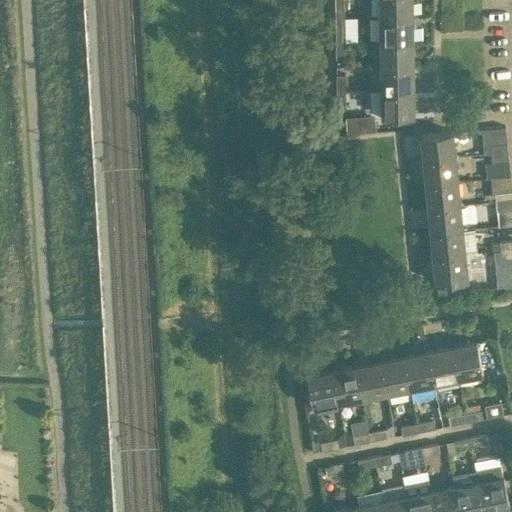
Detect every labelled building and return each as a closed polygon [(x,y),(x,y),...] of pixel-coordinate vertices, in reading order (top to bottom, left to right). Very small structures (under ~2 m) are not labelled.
[(344,9),(343,0),(334,0),(335,9),(344,9)] [(411,0),(379,0),(379,16),(412,15),(411,0)] [(412,15),(379,16),(380,40),(412,40),(412,15)] [(335,25),(335,41),(345,41),(344,25),(335,25)] [(412,40),(380,40),(380,64),(413,64),(412,40)] [(345,58),(345,41),(335,41),(336,58),(345,58)] [(413,64),(380,64),(380,89),(413,88),(413,64)] [(336,73),(336,90),(345,89),(345,73),(336,73)] [(413,88),(380,89),(381,114),(413,114),(413,88)] [(345,107),(345,89),(336,90),(336,106),(345,107)] [(421,133),(423,158),(456,155),(454,130),(421,133)] [(490,143),(491,152),(508,151),(507,142),(506,142),(490,143)] [(508,159),(508,151),(491,152),(492,161),(508,159)] [(458,180),(456,155),(423,158),(426,183),(458,180)] [(511,174),(494,175),(494,189),(511,188),(511,174)] [(428,207),(460,204),(458,180),(426,183),(428,207)] [(496,201),(511,199),(511,192),(511,190),(495,192),(496,201)] [(511,207),(511,199),(496,201),(497,209),(511,207)] [(462,228),(460,204),(428,207),(430,231),(462,228)] [(432,256),(465,253),(462,228),(430,231),(432,256)] [(500,249),(511,248),(511,239),(500,241),(500,249)] [(502,258),(511,256),(511,248),(500,249),(500,250),(501,257),(502,258)] [(467,278),(465,253),(432,256),(435,281),(467,278)] [(488,287),(497,287),(495,274),(487,275),(488,287)] [(476,341),(451,346),(457,377),(482,372),(476,341)] [(433,382),(457,377),(451,346),(427,351),(433,382)] [(409,387),(433,382),(427,351),(403,356),(409,387)] [(386,392),(409,387),(403,356),(379,361),(386,392)] [(362,397),(386,392),(379,361),(356,366),(362,397)] [(338,402),(362,397),(356,366),(332,371),(338,402)] [(313,407),(338,402),(332,371),(307,376),(313,407)] [(501,401),(484,404),(486,416),(490,416),(503,413),(501,401)] [(464,412),(466,420),(483,417),(481,409),(464,412)] [(448,415),(450,423),(450,424),(466,420),(464,412),(448,415)] [(433,418),(416,421),(418,430),(435,427),(433,418)] [(418,430),(416,421),(400,425),(402,433),(418,430)] [(387,436),(386,428),(369,431),(370,440),(387,436)] [(354,443),(370,440),(369,431),(353,434),(354,443)] [(487,442),(486,433),(479,434),(469,436),(471,445),(487,442)] [(455,448),(471,445),(469,436),(453,439),(455,448)] [(320,441),(321,449),(338,446),(337,437),(320,441)] [(421,446),(423,454),(440,451),(438,442),(421,446)] [(405,449),(407,457),(423,454),(421,446),(405,449)] [(392,461),(391,452),(373,455),(375,464),(390,461),(392,461)] [(375,464),(373,455),(358,458),(359,467),(375,464)] [(342,462),(325,465),(327,473),(344,470),(342,462)] [(500,464),(476,469),(484,511),(488,511),(509,508),(503,476),(500,464)] [(459,511),(484,511),(476,469),(475,466),(451,470),(454,486),(459,511)] [(409,511),(434,511),(430,491),(428,479),(404,483),(406,496),(409,511)] [(434,511),(459,511),(454,486),(430,491),(434,511)] [(359,511),(384,511),(382,500),(380,490),(356,495),(359,505),(359,511)] [(384,511),(409,511),(406,496),(382,500),(384,511)]
